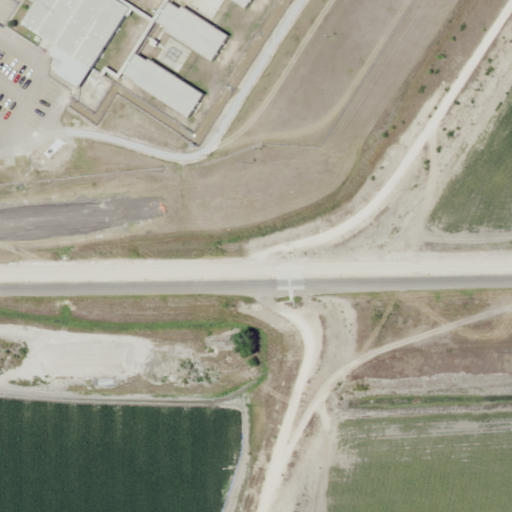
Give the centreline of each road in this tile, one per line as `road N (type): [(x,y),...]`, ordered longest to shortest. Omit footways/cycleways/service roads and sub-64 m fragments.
road 1 (track): [(262,511),(314,330),(308,314),(261,295),(258,277),(268,260),(347,228),(378,202),(511,3)]
road 2 (primary): [(258,277),(0,279)]
road 3 (primary): [(258,277),(511,270)]
